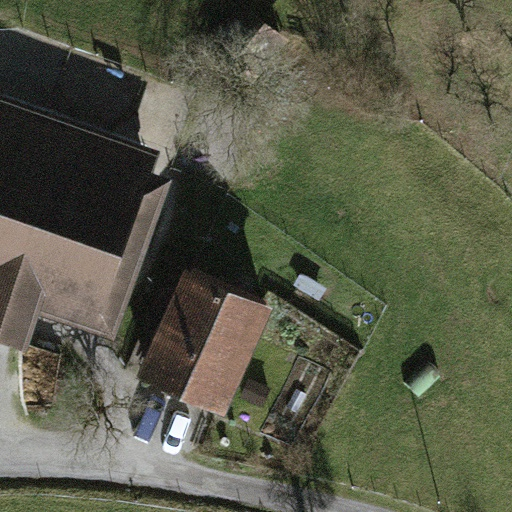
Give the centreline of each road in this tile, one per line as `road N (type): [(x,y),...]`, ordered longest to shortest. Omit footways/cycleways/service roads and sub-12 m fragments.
road 1 (residential): [(349,511),(125,460)]
road 2 (track): [(125,460),(0,463)]
